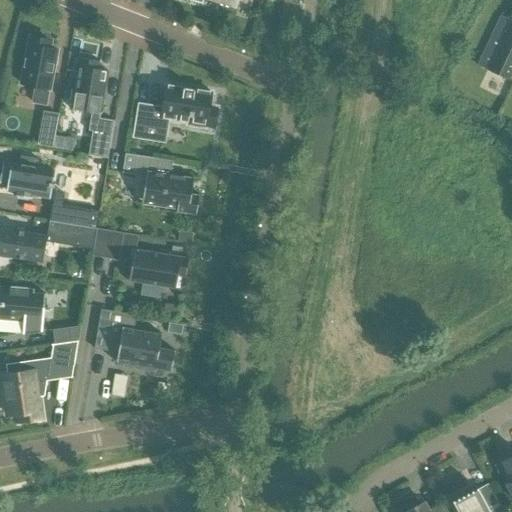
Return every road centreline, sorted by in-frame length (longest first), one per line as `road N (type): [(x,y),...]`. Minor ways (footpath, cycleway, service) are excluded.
road 1 (unclassified): [(236,421),(294,83)]
road 2 (residential): [(236,421),(0,460)]
road 3 (residential): [(77,0),(294,83)]
road 4 (residential): [(511,408),(332,511)]
